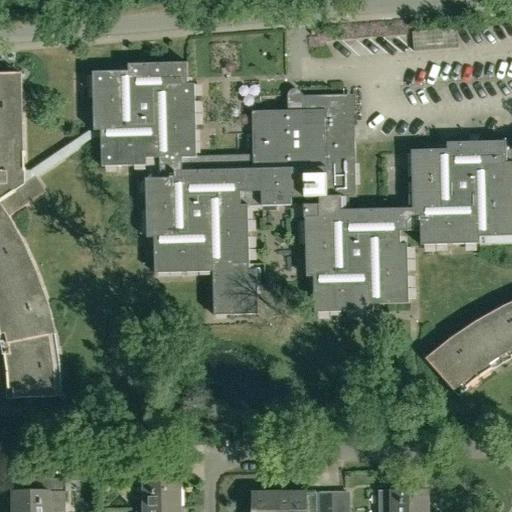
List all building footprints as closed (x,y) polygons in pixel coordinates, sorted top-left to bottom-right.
[(130,71),(95,73),(96,131),(96,138),(102,138),(102,153),(103,153),(103,167),(147,166),(147,159),(160,159),(160,179),(146,179),(147,238),(155,238),(156,274),(214,272),(215,316),(259,315),(258,270),(251,270),(250,206),(242,206),(242,193),(262,192),(263,207),(293,206),(293,198),(320,198),(320,217),(306,218),(308,277),(314,277),(315,313),(374,312),(374,305),(410,304),(409,245),(402,245),(401,231),(421,231),(421,246),(481,245),(481,246),(511,244),(511,162),(508,162),(507,141),(447,143),(448,150),(412,151),(413,209),(343,210),(343,198),(358,197),(356,96),(303,97),(303,111),(253,112),(254,157),(198,158),(196,84),(190,84),(190,63),(130,65),(130,71)] [(0,326),(1,330),(8,329),(12,343),(13,351),(6,353),(9,371),(10,388),(15,388),(15,398),(58,397),(64,397),(63,381),(61,365),(57,334),(49,304),(39,274),(26,246),(11,218),(10,217),(47,192),(37,177),(94,138),(96,138),(96,131),(91,131),(32,170),(27,170),(25,74),(21,74),(0,74),(0,326)] [(452,339),(427,359),(458,394),(480,377),(503,362),(511,356),(511,303),(505,307),(478,322),(452,339)] [(144,483),(145,509),(183,508),(182,482),(150,482),(150,470),(123,470),(123,483),(144,483)] [(48,479),(48,491),(50,491),(77,491),(76,478),(48,479)] [(50,511),(50,491),(48,491),(14,492),(14,511),(50,511)] [(333,511),(348,511),(348,491),(333,492),(333,511)] [(379,511),(430,511),(430,491),(394,491),(379,491),(379,511)] [(318,511),(333,511),(333,492),(318,492),(318,511)] [(253,511),(280,511),(281,493),(254,493),(253,511)] [(307,511),(308,493),(281,493),(280,511),(307,511)]
